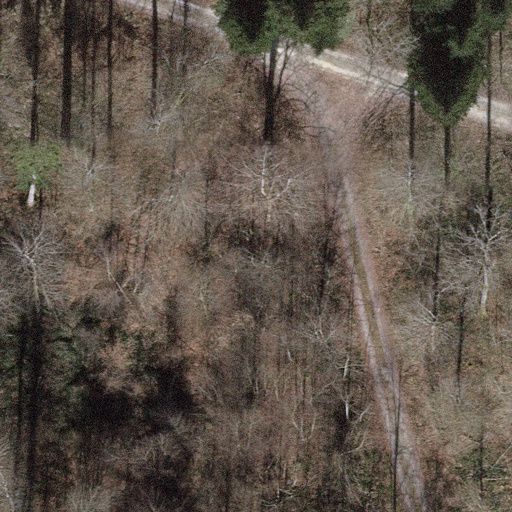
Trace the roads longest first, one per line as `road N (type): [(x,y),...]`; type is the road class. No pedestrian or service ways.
road 1 (track): [(423,511),(305,39)]
road 2 (track): [(187,0),(511,110)]
